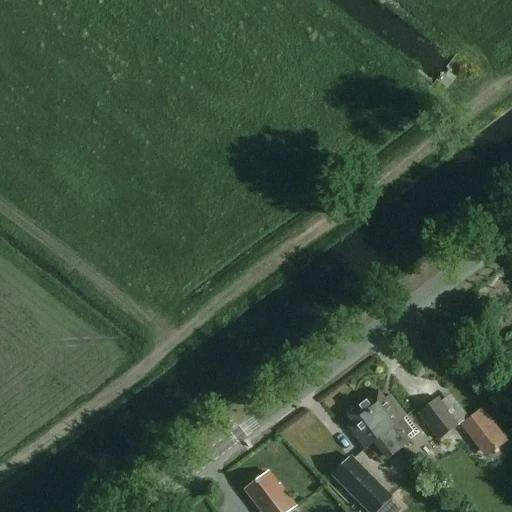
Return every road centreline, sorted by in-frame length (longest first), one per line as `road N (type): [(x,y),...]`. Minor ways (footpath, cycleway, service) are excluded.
road 1 (track): [(511,80),(145,371),(0,474)]
road 2 (tertiary): [(135,511),(511,228)]
